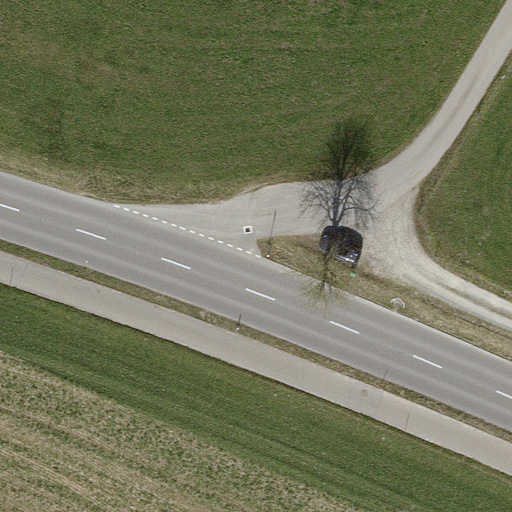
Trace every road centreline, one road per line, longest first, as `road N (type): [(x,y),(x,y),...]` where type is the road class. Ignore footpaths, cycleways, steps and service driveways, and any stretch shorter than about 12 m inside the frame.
road 1 (tertiary): [(0,205),(283,302),(511,399)]
road 2 (track): [(511,23),(419,158),(371,193),(133,247)]
road 3 (track): [(511,322),(413,281),(310,208)]
